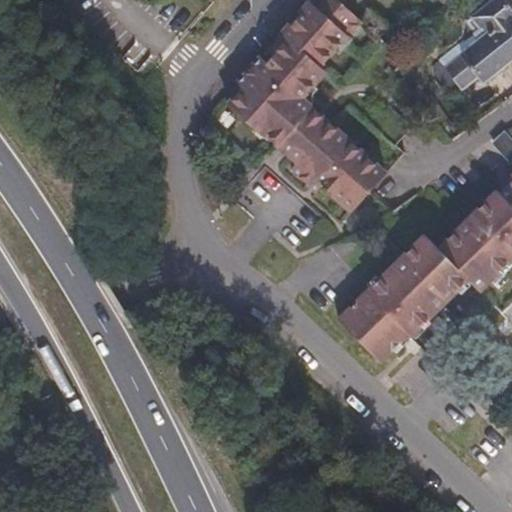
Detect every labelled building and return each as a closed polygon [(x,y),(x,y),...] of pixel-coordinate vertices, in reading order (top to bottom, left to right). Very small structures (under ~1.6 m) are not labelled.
[(275,41),(280,47),(263,67),(257,61),(234,86),(240,92),(225,110),(257,139),(260,136),(294,166),(289,173),(299,182),(316,162),(338,138),(298,101),(323,73),(318,69),(357,24),(330,0),(311,0),(300,13),(302,15),(289,30),(287,28),(275,41)] [(454,42),(460,51),(445,64),(460,85),(478,73),(481,78),(511,55),(511,24),(509,20),(511,16),(511,11),(504,0),(491,0),(472,14),(479,24),(454,42)] [(438,55),(445,64),(460,51),(454,42),(438,55)] [(316,162),(299,182),(314,196),(320,189),(350,214),(382,177),(338,138),(316,162)] [(511,177),(510,180),(511,181),(511,185),(499,198),(495,194),(437,252),(424,239),(349,313),(390,353),(399,345),(406,338),(408,340),(467,282),(479,293),(485,287),(462,260),(483,241),(491,250),(496,246),(510,262),(511,260),(511,177)] [(462,260),(485,287),(506,266),(510,262),(496,246),(491,250),(483,241),(462,260)] [(337,324),(378,365),(390,353),(349,313),(337,324)] [(399,345),(403,349),(410,342),(408,340),(406,338),(399,345)]
